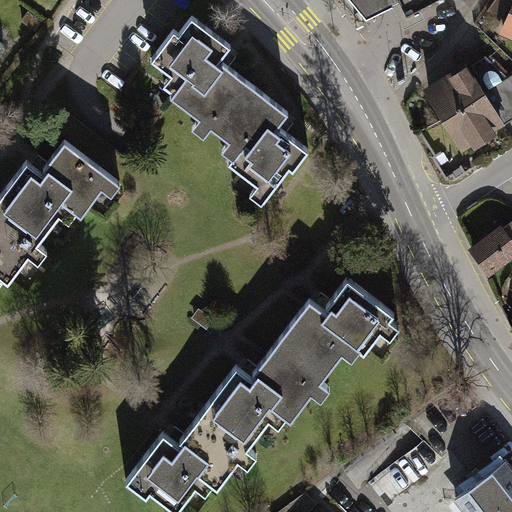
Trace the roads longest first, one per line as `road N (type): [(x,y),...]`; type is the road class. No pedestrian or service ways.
road 1 (secondary): [(414,219),(352,98),(270,0)]
road 2 (secondary): [(511,387),(465,322),(414,219)]
